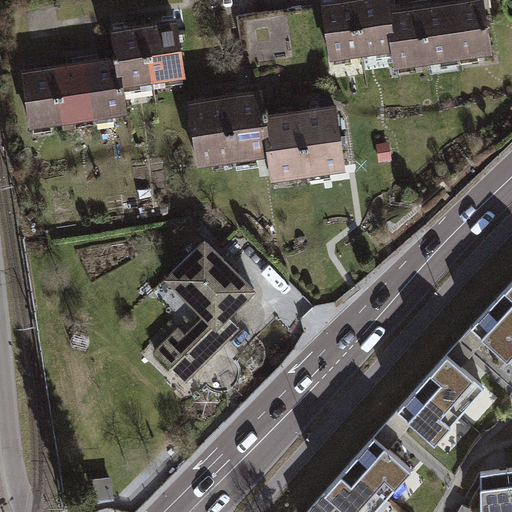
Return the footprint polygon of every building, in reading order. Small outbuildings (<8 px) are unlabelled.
[(401,66),(496,52),(488,0),(434,0),(397,5),(396,0),(332,0),(329,1),(338,58),(398,49),(401,66)] [(129,84),(191,76),(183,17),(116,26),(119,54),(26,67),(34,125),(133,112),(129,84)] [(268,87),(194,98),(203,164),(275,154),(278,180),(351,169),(341,102),(271,111),(268,87)] [(229,320),(258,291),(206,240),(166,279),(204,317),(185,336),(175,326),(151,350),(185,384),(239,331),(229,320)] [(511,287),(473,331),(482,339),(511,366),(511,365),(511,287)] [(458,366),(449,358),(400,415),(409,422),(439,448),(488,391),(458,366)] [(385,449),(375,440),(326,497),(334,504),(343,511),(379,511),(413,473),(385,449)] [(511,511),(511,461),(501,463),(483,464),(483,511),(511,511)]
